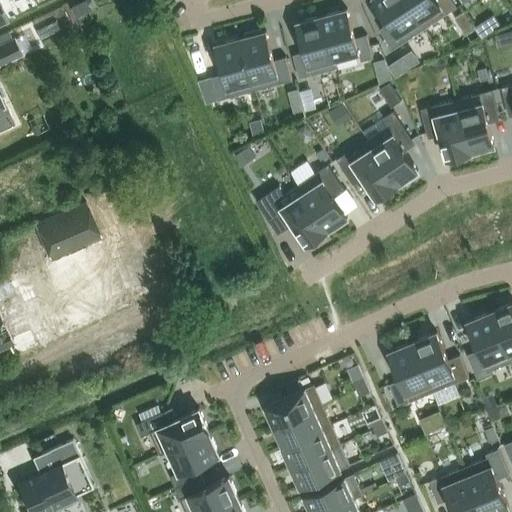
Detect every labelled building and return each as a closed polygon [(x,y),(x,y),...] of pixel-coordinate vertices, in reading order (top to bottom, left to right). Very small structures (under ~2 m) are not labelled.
[(393,48),(403,42),(425,27),(406,0),(375,0),(390,22),(380,28),(393,48)] [(457,6),(452,0),(406,0),(425,27),(447,13),(457,6)] [(0,4),(0,26),(9,23),(0,4)] [(360,56),(361,60),(374,57),(367,34),(355,37),(348,8),(323,15),(336,62),(360,56)] [(464,11),(455,17),(459,23),(468,17),(464,11)] [(297,22),(305,51),(293,54),(300,77),(311,74),(337,67),(336,62),(323,15),(297,22)] [(482,23),(476,27),(482,37),(488,33),(482,23)] [(281,82),(293,79),(286,56),(274,59),(267,30),(262,32),(261,29),(245,33),(245,36),(242,37),(255,89),(281,82)] [(0,42),(0,65),(22,55),(13,36),(0,42)] [(242,37),(216,44),(224,73),(212,76),(218,99),(230,96),(255,89),(242,37)] [(400,58),(389,65),(396,76),(407,69),(400,58)] [(486,67),(479,69),(482,80),(489,78),(486,67)] [(511,82),(502,85),(509,109),(511,108),(511,82)] [(299,88),(289,91),(291,97),(300,95),(299,88)] [(493,89),(458,97),(472,149),(495,143),(487,115),(499,112),(493,89)] [(397,91),(387,98),(392,106),(402,99),(397,91)] [(439,128),(447,157),(472,150),(472,149),(458,97),(421,107),(427,131),(439,128)] [(368,137),(398,183),(399,182),(398,182),(419,169),(403,144),(413,138),(394,109),(384,116),(364,129),(369,137),(368,137)] [(398,183),(368,137),(337,158),(351,178),(361,172),(377,196),(398,183)] [(249,145),(236,154),(243,165),(256,156),(249,145)] [(329,163),(298,183),(328,229),(328,228),(348,215),(332,190),(342,184),(329,163)] [(328,229),(298,183),(284,192),(279,184),(257,199),(275,227),(290,218),(307,242),(311,239),(314,243),(326,235),(324,231),(328,229)] [(92,197),(41,221),(57,255),(108,232),(92,197)] [(93,253),(0,287),(0,344),(18,338),(22,348),(137,305),(122,263),(100,271),(93,253)] [(511,302),(492,311),(511,359),(511,302)] [(511,359),(492,311),(468,321),(479,348),(468,353),(478,379),(491,374),(490,370),(511,360),(511,359)] [(438,331),(413,341),(434,391),(458,381),(469,376),(460,354),(449,359),(438,331)] [(413,341),(389,351),(401,378),(389,383),(399,405),(410,401),(434,391),(413,341)] [(354,382),(357,389),(368,384),(364,377),(354,382)] [(276,425),(324,403),(315,383),(267,405),(276,425)] [(368,384),(357,389),(360,396),(371,391),(368,384)] [(324,403),(276,425),(284,444),(285,445),(333,423),(324,403)] [(145,418),(136,422),(142,435),(151,431),(160,451),(168,447),(209,428),(200,407),(173,419),(168,408),(145,418)] [(385,424),(382,416),(371,421),(375,428),(385,424)] [(284,444),(283,444),(293,465),(342,444),(333,423),(285,445),(284,444)] [(385,424),(375,428),(378,435),(389,431),(385,424)] [(493,426),(486,429),(491,441),(499,438),(493,426)] [(209,428),(168,447),(178,471),(171,474),(176,485),(198,475),(193,464),(220,453),(209,428)] [(342,444),(293,465),(302,486),(350,464),(342,444)] [(50,475),(20,488),(30,511),(56,511),(57,511),(56,511),(65,511),(82,505),(73,486),(91,478),(76,446),(44,460),(50,475)] [(509,473),(499,447),(486,453),(488,456),(465,466),(483,511),(493,511),(509,505),(498,478),(509,473)] [(404,466),(393,471),(397,478),(407,473),(404,466)] [(483,511),(465,466),(441,476),(429,480),(438,502),(450,498),(455,511),(483,511)] [(354,472),(305,494),(313,511),(317,511),(354,496),(355,497),(364,493),(354,472)] [(407,473),(397,478),(400,485),(410,480),(407,473)] [(198,475),(176,485),(187,511),(206,511),(240,497),(230,474),(203,486),(198,475)] [(354,496),(317,511),(361,511),(355,497),(354,496)] [(246,511),(240,497),(206,511),(246,511)] [(424,511),(420,501),(409,506),(411,511),(424,511)]
